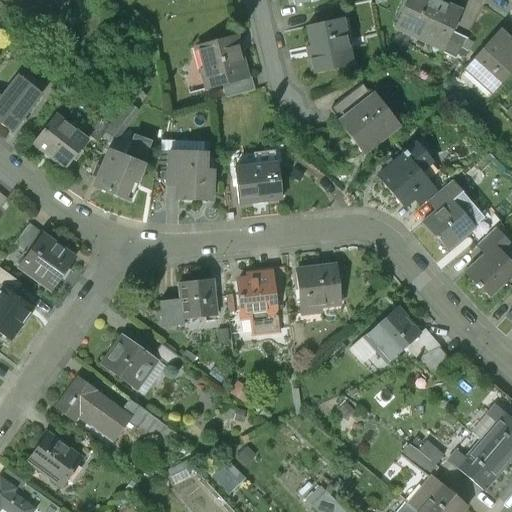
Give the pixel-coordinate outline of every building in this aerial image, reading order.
[(459,12),(433,0),(425,0),(424,4),(414,0),(408,0),(396,29),(412,36),(415,32),(444,45),(459,12)] [(340,20),(306,28),(310,47),(307,48),(313,75),(350,67),(340,20)] [(511,70),(511,49),(495,34),(464,68),(491,93),(511,70)] [(236,36),(203,45),(210,68),(204,70),(209,88),(224,84),(247,78),(236,36)] [(2,97),(0,99),(0,121),(12,131),(41,94),(19,76),(2,97)] [(247,78),(224,84),(227,98),(255,90),(251,78),(247,79),(247,78)] [(358,109),(339,124),(363,153),(376,143),(375,141),(385,134),(386,135),(398,126),(374,96),(358,109)] [(358,109),(348,97),(330,111),(339,124),(358,109)] [(88,140),(55,115),(34,143),(67,168),(88,140)] [(416,144),(376,178),(401,207),(410,198),(428,184),(420,173),(432,163),(416,144)] [(144,163),(108,149),(107,150),(109,150),(94,187),(131,201),(138,183),(137,182),(144,163)] [(206,155),(172,153),(171,176),(183,176),(182,202),(212,203),(213,174),(206,174),(206,155)] [(258,169),(237,171),(240,205),(283,201),(280,168),(278,168),(277,154),(257,156),(258,169)] [(450,182),(431,198),(441,209),(450,200),(451,202),(461,194),(450,182)] [(428,184),(410,198),(418,207),(436,192),(428,184)] [(441,209),(423,225),(436,240),(438,239),(447,250),(473,227),(451,202),(450,200),(441,209)] [(503,238),(494,229),(475,245),(484,255),(493,247),(503,238)] [(74,258),(42,235),(17,269),(19,270),(20,268),(31,276),(34,272),(53,286),(74,258)] [(503,238),(493,247),(499,254),(509,246),(503,238)] [(511,267),(499,254),(493,247),(484,255),(464,274),(479,290),(480,288),(490,299),(511,277),(511,267)] [(336,265),(296,270),(300,309),(340,304),(336,265)] [(273,273),(256,275),(256,280),(237,282),(241,315),(277,311),(273,273)] [(213,281),(180,285),(181,300),(161,302),(164,327),(185,325),(184,320),(217,316),(213,281)] [(29,306),(2,287),(0,290),(0,333),(10,340),(23,322),(19,319),(29,306)] [(416,338),(401,321),(404,318),(396,310),(365,338),(388,365),(408,347),(417,339),(416,338)] [(439,348),(424,331),(416,338),(417,339),(408,347),(418,358),(439,348)] [(157,361),(125,338),(104,367),(136,390),(157,361)] [(163,344),(158,352),(173,361),(178,353),(163,344)] [(122,412),(97,394),(98,392),(78,378),(56,409),(75,423),(81,416),(117,442),(129,425),(133,420),(122,412)] [(150,415),(130,400),(122,412),(133,420),(129,425),(138,431),(150,415)] [(503,415),(494,407),(486,416),(495,424),(503,415)] [(511,457),(511,422),(503,415),(495,424),(480,442),(506,464),(511,457)] [(83,461),(48,435),(28,462),(63,488),(83,461)] [(506,464),(480,442),(464,460),(457,469),(483,491),(506,464)] [(443,457),(426,443),(418,452),(420,454),(434,467),(443,457)] [(418,452),(417,453),(409,462),(426,476),(434,467),(420,454),(418,452)] [(464,460),(455,453),(448,461),(457,469),(464,460)] [(230,491),(246,476),(230,459),(214,474),(230,491)] [(20,494),(0,479),(0,511),(2,509),(5,511),(33,511),(35,511),(17,498),(20,494)] [(439,488),(430,480),(422,489),(431,496),(439,488)] [(462,511),(464,510),(439,488),(431,496),(417,511),(462,511)]
